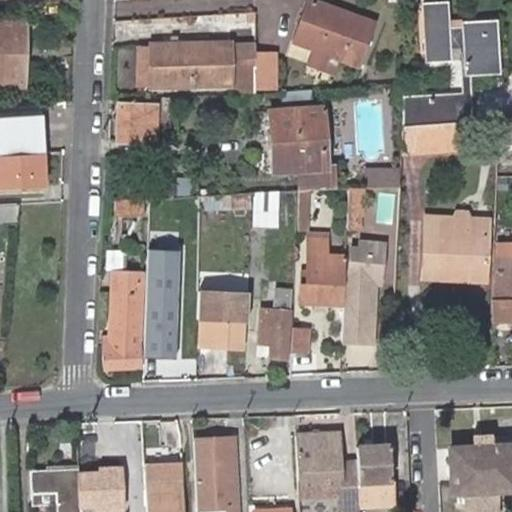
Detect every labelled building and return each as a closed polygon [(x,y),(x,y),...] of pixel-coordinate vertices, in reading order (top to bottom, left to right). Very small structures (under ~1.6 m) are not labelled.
[(357,64),(373,23),(324,7),(308,1),(294,41),(311,47),(314,48),(323,52),(338,57),(357,64)] [(465,50),(466,63),(466,79),(491,77),(489,25),(463,26),(464,31),(446,33),(444,9),(424,9),(427,66),(447,64),(447,50),(465,50)] [(0,20),(0,82),(23,84),(24,21),(0,20)] [(150,46),(149,86),(228,85),(230,45),(150,46)] [(254,45),(230,45),(228,85),(228,92),(253,91),(254,56),(254,45)] [(141,86),(149,86),(150,46),(142,46),(141,46),(141,86)] [(323,52),(314,48),(309,60),(334,68),(338,57),(323,52)] [(447,64),(466,63),(465,50),(447,50),(447,64)] [(253,91),(274,89),(275,57),(254,56),(253,91)] [(469,97),(430,99),(432,123),(470,121),(469,97)] [(430,99),(405,100),(406,124),(432,123),(430,99)] [(152,142),(156,105),(118,105),(116,141),(152,142)] [(325,166),(322,114),(330,114),(330,105),(272,109),(274,169),(325,166)] [(0,155),(41,153),(40,113),(0,115),(0,155)] [(511,118),(504,119),(499,119),(499,125),(498,151),(511,150),(511,118)] [(462,126),(443,127),(445,152),(463,151),(462,126)] [(445,152),(443,127),(403,127),(401,153),(445,152)] [(0,186),(42,184),(41,153),(0,155),(0,186)] [(400,182),(399,168),(366,169),(367,184),(400,182)] [(175,179),(158,179),(158,191),(174,192),(175,179)] [(346,188),(346,186),(325,187),(325,198),(346,196),(346,188)] [(325,198),(325,187),(299,188),(301,226),(310,226),(308,199),(325,198)] [(358,188),(346,188),(346,196),(345,212),(357,213),(358,188)] [(276,192),(254,192),(254,226),(276,226),(276,192)] [(248,195),(219,196),(220,208),(248,207),(248,195)] [(113,213),(131,212),(131,201),(113,203),(113,213)] [(17,203),(0,203),(0,218),(16,218),(17,203)] [(345,212),(345,228),(356,228),(357,213),(345,212)] [(424,221),(423,236),(442,237),(443,227),(468,228),(468,235),(478,235),(479,224),(467,223),(464,217),(455,217),(452,222),(424,221)] [(464,268),(463,279),(483,281),(487,224),(479,224),(478,235),(468,235),(468,228),(443,227),(442,237),(423,236),(420,277),(441,278),(441,266),(464,268)] [(376,233),(358,232),(357,240),(375,241),(376,233)] [(325,238),(307,238),(307,244),(325,246),(325,238)] [(345,278),(377,281),(379,249),(379,242),(375,241),(357,240),(357,248),(348,248),(345,278)] [(339,286),(342,286),(343,257),(325,256),(325,246),(307,244),(305,283),(300,282),(299,301),(298,317),(337,320),(338,304),(339,286)] [(178,248),(146,247),(142,357),(174,358),(178,248)] [(494,260),(510,260),(511,260),(511,247),(494,248),(494,260)] [(493,274),(495,320),(511,318),(511,260),(510,260),(494,260),(493,261),(493,274)] [(441,278),(463,279),(464,268),(441,266),(441,278)] [(115,325),(107,325),(106,335),(102,335),(102,366),(138,366),(137,335),(139,271),(109,271),(108,290),(117,291),(115,325)] [(276,289),(274,310),(287,311),(289,290),(276,289)] [(108,290),(107,325),(115,325),(117,291),(108,290)] [(227,341),(240,341),(242,305),(211,303),(210,321),(204,321),(204,315),(199,314),(198,346),(227,347),(227,341)] [(282,358),(287,311),(274,310),(259,308),(257,326),(270,328),(269,342),(268,356),(282,358)] [(270,328),(257,326),(256,341),(269,342),(270,328)] [(306,328),(291,326),(290,350),(305,351),(306,328)] [(312,434),(294,434),(296,480),(339,478),(339,490),(340,510),(357,510),(356,504),(355,462),(341,463),(339,433),(327,433),(312,434)] [(192,438),(194,507),(219,506),(219,511),(233,511),(233,506),(230,437),(192,438)] [(458,489),(511,486),(511,442),(454,447),(458,489)] [(385,446),(354,447),(355,462),(356,504),(387,503),(385,446)] [(76,475),(76,470),(32,471),(32,493),(54,492),(54,511),(77,511),(77,507),(76,475)] [(142,474),(143,511),(177,511),(175,480),(175,472),(142,474)] [(119,473),(76,475),(77,507),(118,505),(119,473)] [(339,478),(296,480),(297,492),(339,490),(339,478)]
